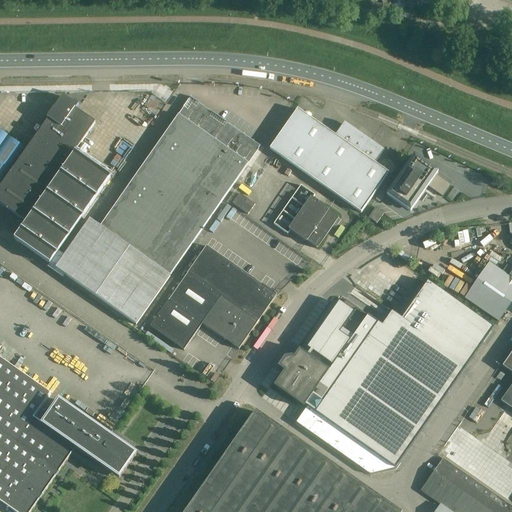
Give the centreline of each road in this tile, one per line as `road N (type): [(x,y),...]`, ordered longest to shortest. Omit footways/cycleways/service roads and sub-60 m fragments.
road 1 (secondary): [(511,151),(372,92),(266,64),(0,61)]
road 2 (unclassified): [(239,386),(286,318),(345,262),(447,213),(511,202)]
road 3 (unclassified): [(395,499),(511,328)]
road 4 (unclassified): [(395,499),(239,386)]
road 5 (unclassified): [(151,511),(239,386)]
